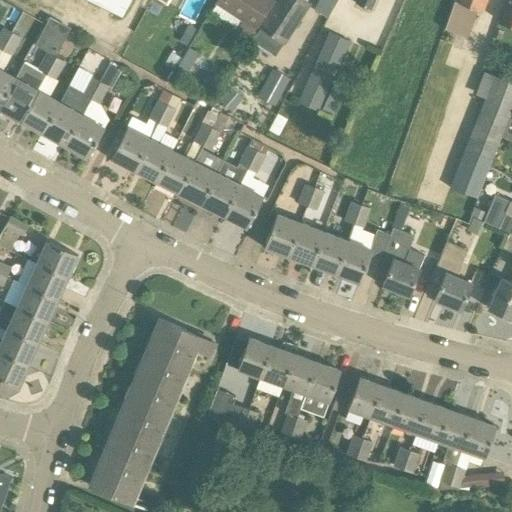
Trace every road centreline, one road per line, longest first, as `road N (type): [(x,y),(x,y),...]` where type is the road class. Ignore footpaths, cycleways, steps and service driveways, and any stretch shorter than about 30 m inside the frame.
road 1 (residential): [(511,369),(354,328),(139,241)]
road 2 (residential): [(55,434),(139,241)]
road 3 (residential): [(139,241),(0,163)]
